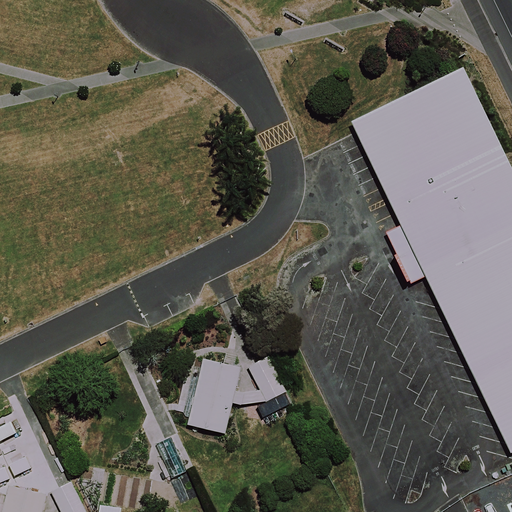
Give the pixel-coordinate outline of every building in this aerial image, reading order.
[(511,183),(455,66),(345,119),(352,133),(506,449),(511,446),(511,183)] [(237,367),(200,358),(184,423),(221,432),(228,401),(231,389),(237,367)] [(262,358),(246,367),(258,388),(264,399),(280,391),(262,358)] [(264,399),(258,388),(239,390),(231,389),(228,401),(237,403),(264,399)] [(193,466),(228,449),(221,435),(197,447),(194,442),(183,447),(193,466)] [(84,511),(68,480),(48,491),(58,511),(84,511)] [(37,511),(42,493),(4,484),(0,501),(0,511),(37,511)]
